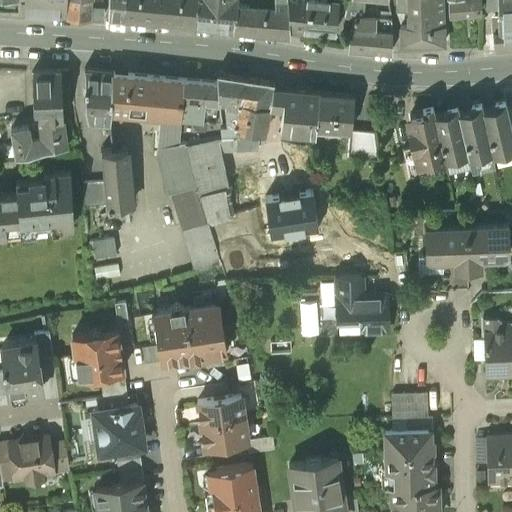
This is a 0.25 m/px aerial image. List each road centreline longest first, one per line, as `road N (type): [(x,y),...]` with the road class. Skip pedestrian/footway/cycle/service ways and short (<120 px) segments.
road 1 (secondary): [(511,72),(398,79),(172,49),(0,37)]
road 2 (residential): [(179,511),(156,382)]
